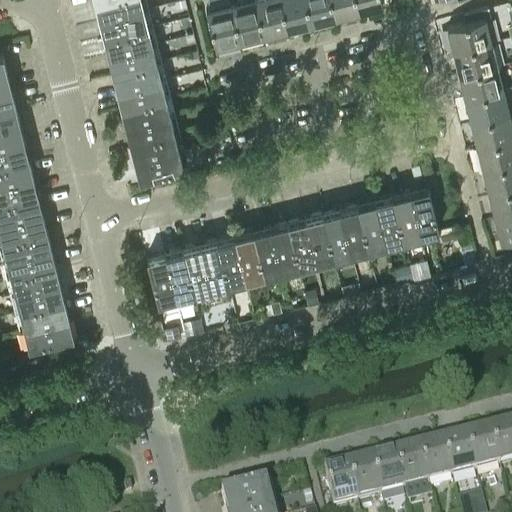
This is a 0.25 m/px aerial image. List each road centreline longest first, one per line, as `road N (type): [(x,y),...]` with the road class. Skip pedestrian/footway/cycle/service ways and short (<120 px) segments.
road 1 (residential): [(136,370),(511,277)]
road 2 (residential): [(100,226),(455,135)]
road 3 (residential): [(100,226),(45,0)]
road 4 (residential): [(136,370),(100,226)]
road 5 (residential): [(172,511),(136,370)]
road 6 (residential): [(0,405),(136,370)]
